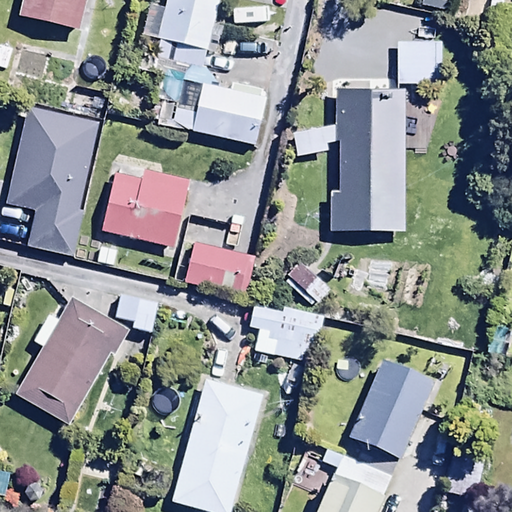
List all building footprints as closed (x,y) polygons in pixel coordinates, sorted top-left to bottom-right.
[(18,0),(15,16),(74,30),(81,0),(18,0)] [(147,2),(139,36),(173,43),(169,60),(203,67),(216,0),(161,0),(161,5),(147,2)] [(441,0),(416,0),(415,6),(438,12),(441,0)] [(395,41),(394,83),(435,83),(435,41),(395,41)] [(166,59),(133,51),(129,67),(162,76),(166,59)] [(174,106),(171,121),(188,129),(188,133),(253,146),(262,97),(252,95),(254,88),(233,84),(231,90),(197,84),(192,110),(174,106)] [(402,87),(332,87),(332,125),(292,133),(292,161),(326,154),(324,145),(336,142),(336,192),(326,192),(326,232),(403,232),(402,87)] [(82,212),(78,211),(97,123),(25,107),(3,205),(31,211),(24,245),(73,256),(82,212)] [(185,180),(140,171),(139,178),(111,172),(99,232),(172,246),(185,180)] [(189,243),(180,284),(242,297),(251,257),(189,243)] [(285,279),(281,283),(309,310),(329,290),(299,261),(283,277),(285,279)] [(30,343),(39,348),(12,394),(67,426),(108,355),(113,357),(127,332),(68,297),(59,312),(56,310),(52,318),(46,315),(30,343)] [(131,321),(129,329),(150,333),(155,304),(118,297),(114,318),(131,321)] [(279,311),(249,305),(245,327),(256,329),(252,352),(313,364),(322,316),(280,308),(279,311)] [(435,376),(383,354),(347,438),(398,460),(435,376)] [(227,511),(261,394),(202,377),(167,502),(202,511),(227,511)] [(373,511),(388,479),(321,452),(317,463),(332,469),(314,511),(373,511)] [(473,464),(448,459),(442,492),(467,497),(473,464)] [(9,475),(0,472),(0,498),(3,499),(9,475)]
